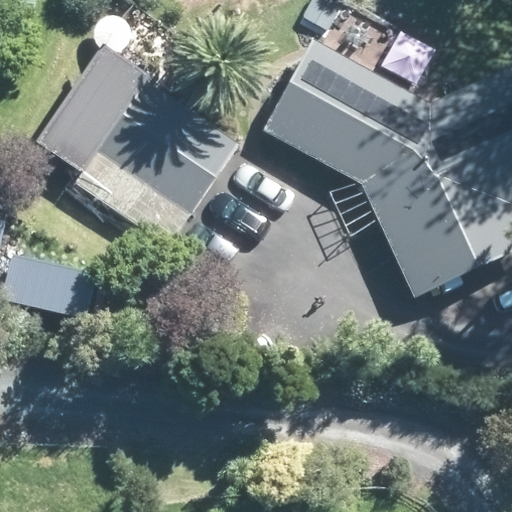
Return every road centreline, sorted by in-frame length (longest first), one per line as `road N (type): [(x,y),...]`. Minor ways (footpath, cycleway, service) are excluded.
road 1 (unknown): [(511,351),(0,338)]
road 2 (unknown): [(511,470),(449,427),(376,399),(292,420),(221,472)]
